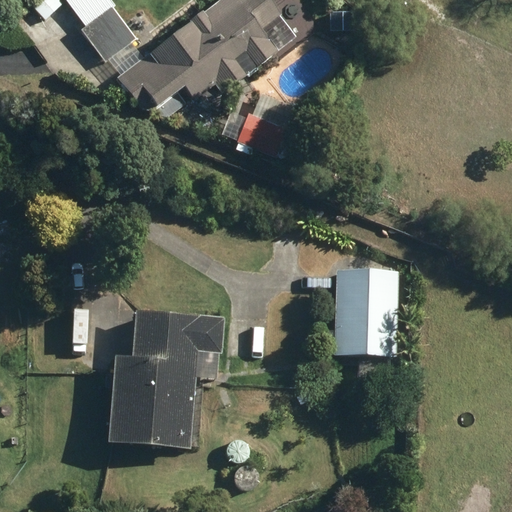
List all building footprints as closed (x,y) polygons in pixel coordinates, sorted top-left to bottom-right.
[(264,30),(285,14),(274,0),(219,0),(118,79),(132,97),(134,96),(144,110),(152,111),(185,85),(196,99),(216,84),(224,95),(281,51),(264,30)] [(109,13),(80,36),(104,66),(133,43),(109,13)] [(360,16),(341,17),(342,31),(360,31),(360,16)] [(251,114),(239,142),(277,159),(289,130),(251,114)] [(335,356),(360,356),(359,379),(390,379),(391,357),(397,357),(399,272),(337,271),(335,356)] [(117,356),(110,442),(191,448),(197,378),(218,379),(220,354),(223,354),(226,317),(138,310),(134,357),(117,356)] [(377,410),(366,415),(374,431),(385,426),(377,410)] [(256,463),(230,471),(238,497),(264,489),(256,463)]
